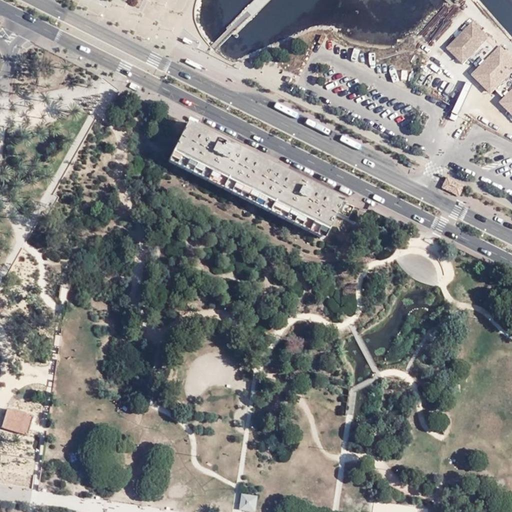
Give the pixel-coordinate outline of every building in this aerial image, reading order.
[(469,59),(488,41),(490,39),(473,21),(447,47),(463,64),(469,59)] [(496,49),(488,41),(469,59),(478,68),(496,49)] [(478,68),(472,74),(491,93),(496,89),(511,72),(511,55),(501,44),(496,49),(478,68)] [(431,95),(445,70),(430,61),(416,86),(431,95)] [(511,72),(496,89),(503,97),(511,88),(511,72)] [(511,88),(503,97),(499,101),(511,113),(511,88)] [(214,137),(187,123),(168,161),(239,197),(323,240),(342,201),(280,170),(214,137)] [(459,196),(464,186),(447,178),(442,188),(459,196)] [(33,417),(7,410),(2,428),(28,436),(33,417)] [(240,505),(254,507),(255,498),(242,496),(240,505)]
